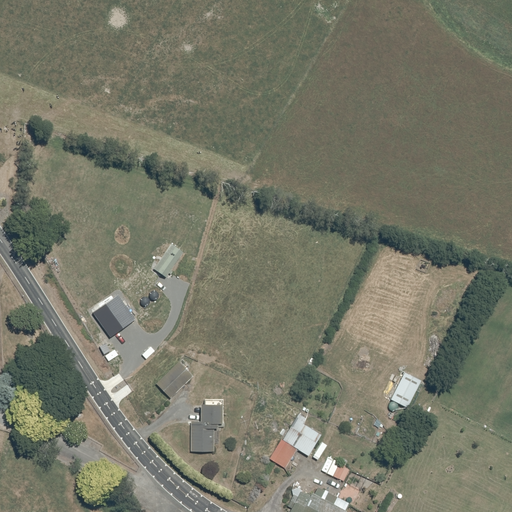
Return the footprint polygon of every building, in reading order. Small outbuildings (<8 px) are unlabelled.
[(177,362),(155,383),(169,397),(191,376),(177,362)] [(419,379),(403,371),(390,399),(406,407),(419,379)] [(223,410),(219,409),(219,405),(200,404),(199,422),(190,421),(189,450),(211,451),(212,428),(218,428),(218,426),(225,426),(225,423),(222,423),(223,410)] [(306,418),(298,412),(269,458),(283,467),(296,448),(306,455),(304,459),(311,464),(328,440),(302,423),(306,418)] [(349,470),(342,466),(336,463),(328,479),(335,482),(336,478),(343,482),(349,470)] [(353,506),(359,492),(344,485),(338,497),(321,489),(318,497),(294,485),(290,493),(293,494),(287,507),(291,509),(289,511),(344,511),(345,510),(348,504),(353,506)]
